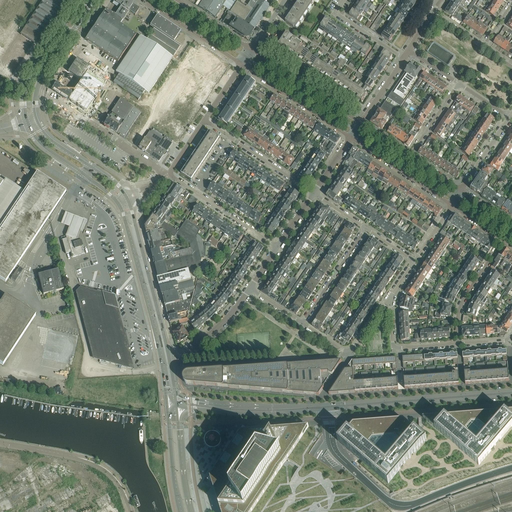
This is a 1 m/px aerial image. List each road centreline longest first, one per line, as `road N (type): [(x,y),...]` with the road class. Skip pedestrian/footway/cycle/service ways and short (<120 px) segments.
road 1 (secondary): [(511,390),(272,406),(176,399)]
road 2 (secondary): [(177,407),(303,411),(511,395)]
road 3 (secondary): [(117,203),(159,344),(168,404)]
road 4 (secondary): [(176,399),(126,199)]
road 5 (unclassified): [(131,511),(103,467),(0,443)]
road 6 (residential): [(166,172),(276,246)]
road 7 (residential): [(312,193),(203,118)]
road 8 (residential): [(360,123),(251,50)]
road 9 (residential): [(241,64),(350,137)]
road 10 (secondary): [(25,122),(41,146),(117,203)]
road 11 (secondary): [(126,199),(115,182),(53,142),(37,118)]
road 12 (residential): [(350,137),(451,204)]
road 13 (residential): [(303,324),(351,349),(390,296)]
